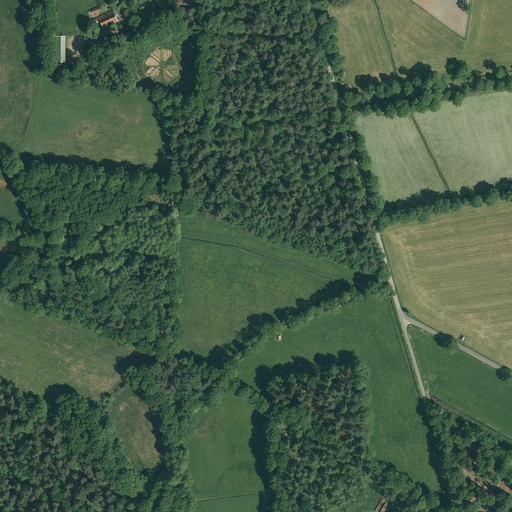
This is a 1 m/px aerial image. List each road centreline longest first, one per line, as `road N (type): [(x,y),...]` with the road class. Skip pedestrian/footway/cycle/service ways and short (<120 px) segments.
road 1 (unclassified): [(400,316),(308,0)]
road 2 (track): [(208,130),(511,77)]
road 3 (unclassified): [(452,511),(400,316)]
road 4 (unclassified): [(511,375),(400,316)]
